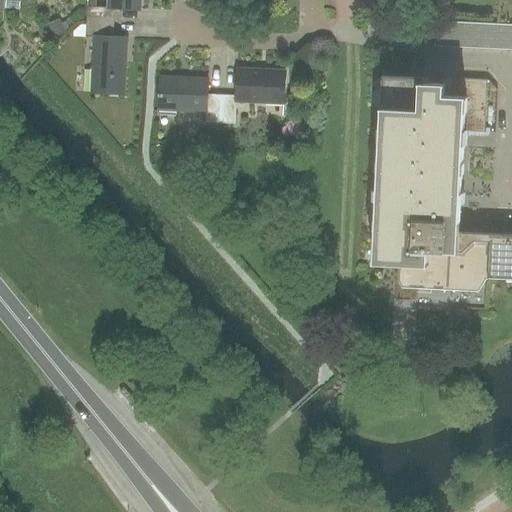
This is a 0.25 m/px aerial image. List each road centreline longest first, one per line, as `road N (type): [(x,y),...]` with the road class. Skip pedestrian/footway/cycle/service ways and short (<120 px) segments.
road 1 (residential): [(511,191),(511,73),(310,28)]
road 2 (secondary): [(0,304),(171,511)]
road 3 (residential): [(190,27),(268,43),(301,39),(310,28)]
